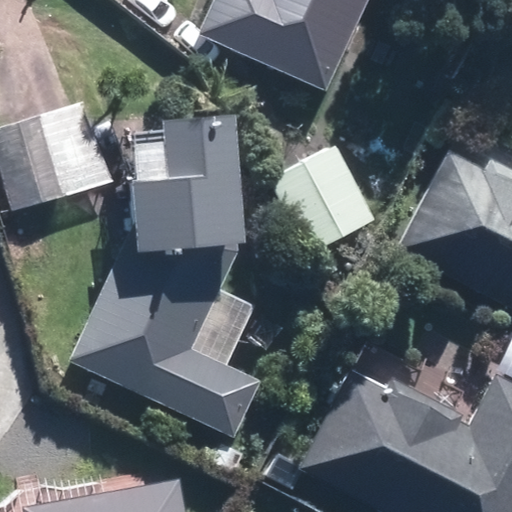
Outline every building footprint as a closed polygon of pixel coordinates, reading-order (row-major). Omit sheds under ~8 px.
[(363,0),(204,0),(188,37),(321,96),(363,0)] [(72,108),(0,129),(0,201),(2,211),(103,186),(72,108)] [(213,118),(142,125),(145,148),(118,151),(123,187),(111,189),(119,242),(64,366),(227,438),(250,386),(218,372),(247,307),(210,291),(227,255),(213,118)] [(368,224),(333,146),(267,175),(303,253),(368,224)] [(511,173),(483,159),(476,172),(440,153),(389,252),(511,314),(511,173)] [(511,339),(503,336),(485,371),(511,384),(511,339)] [(511,511),(511,390),(487,378),(463,424),(382,382),(377,391),(339,372),(288,469),(370,511),(511,511)] [(180,511),(175,479),(14,507),(14,511),(180,511)]
